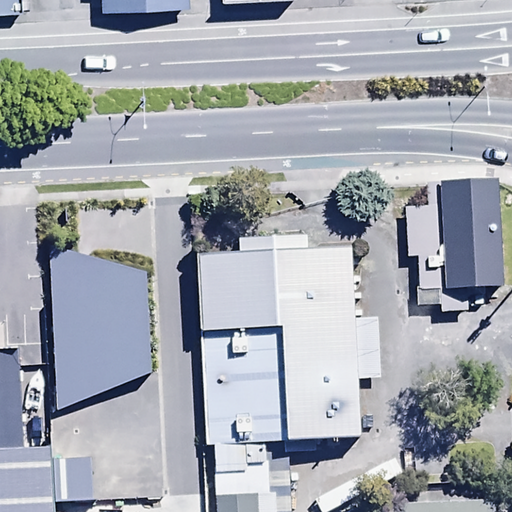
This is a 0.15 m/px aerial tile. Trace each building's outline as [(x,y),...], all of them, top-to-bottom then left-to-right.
[(23,0),(0,0),(0,8),(24,7),(23,0)] [(198,5),(197,0),(103,0),(104,9),(198,5)] [(507,291),(501,181),(439,184),(440,210),(408,212),(413,296),(507,291)] [(362,432),(352,248),(203,256),(213,440),(362,432)] [(146,280),(47,251),(56,416),(150,376),(146,280)] [(30,356),(0,356),(0,511),(65,511),(64,452),(32,453),(30,356)] [(161,511),(160,444),(83,446),(83,511),(161,511)] [(258,511),(258,500),(215,501),(214,511),(258,511)] [(366,511),(367,502),(327,503),(327,511),(366,511)]
